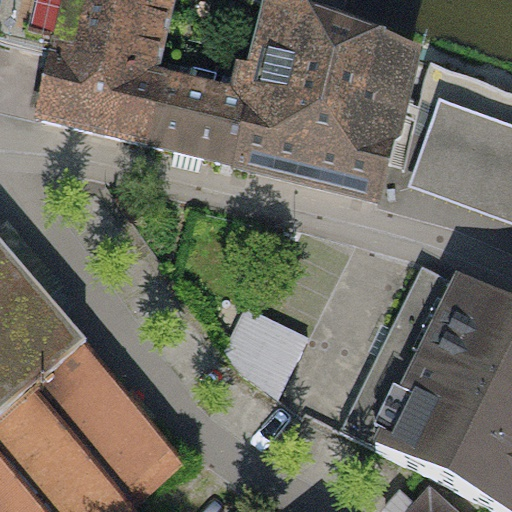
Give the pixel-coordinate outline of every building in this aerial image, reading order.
[(68,0),(0,0),(0,55),(25,61),(29,46),(56,53),(68,0)] [(68,0),(56,53),(37,126),(154,145),(168,81),(151,80),(171,0),(68,0)] [(235,168),(380,204),(417,62),(333,30),(273,15),(251,103),(235,168)] [(511,96),(429,67),(401,188),(511,228),(511,96)] [(168,81),(154,145),(235,168),(251,103),(168,81)] [(0,511),(138,511),(186,471),(132,408),(72,338),(0,256),(0,511)] [(495,511),(511,511),(511,313),(422,270),(341,435),(495,511)] [(250,300),(230,358),(292,379),(312,321),(250,300)] [(418,511),(453,511),(434,495),(418,511)]
